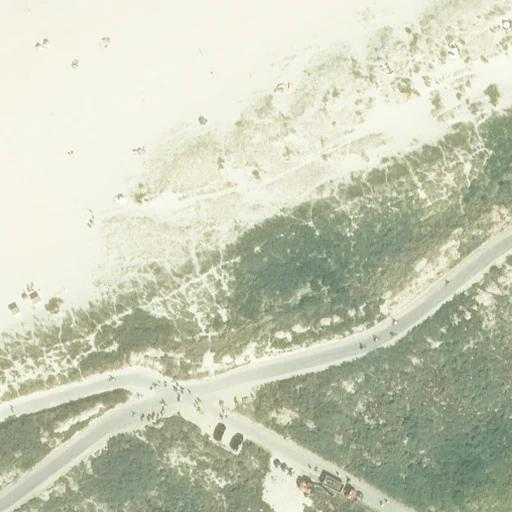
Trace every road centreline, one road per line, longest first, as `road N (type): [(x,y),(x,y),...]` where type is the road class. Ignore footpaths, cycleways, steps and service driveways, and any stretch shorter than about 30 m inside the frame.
road 1 (track): [(390,511),(182,396)]
road 2 (track): [(0,415),(138,383),(182,396)]
